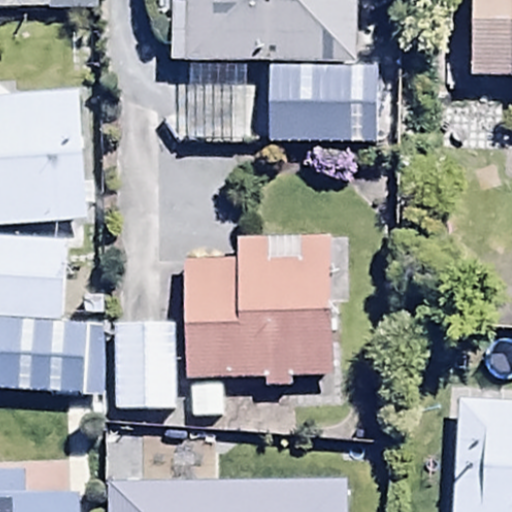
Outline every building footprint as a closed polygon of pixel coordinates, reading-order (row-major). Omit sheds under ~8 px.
[(100,0),(0,0),(0,24),(100,24),(100,0)] [(170,20),(168,80),(356,84),(358,0),(187,0),(187,20),(170,20)] [(511,0),(472,0),(472,95),(511,95),(511,0)] [(307,90),(306,156),(391,158),(392,91),(307,90)] [(0,242),(94,237),(87,113),(0,118),(0,242)] [(237,271),(184,271),(184,395),(189,395),(189,429),(219,429),(219,396),(342,396),(341,247),(236,247),(237,271)] [(0,332),(64,336),(65,254),(0,253),(0,332)] [(64,336),(0,332),(0,383),(61,384),(60,434),(101,435),(103,337),(64,336)] [(115,339),(116,426),(173,425),(172,339),(115,339)] [(511,511),(511,418),(457,416),(452,511),(511,511)] [(240,500),(110,498),(109,511),(344,511),(344,491),(240,490),(240,500)] [(28,511),(28,493),(0,492),(0,511),(28,511)]
